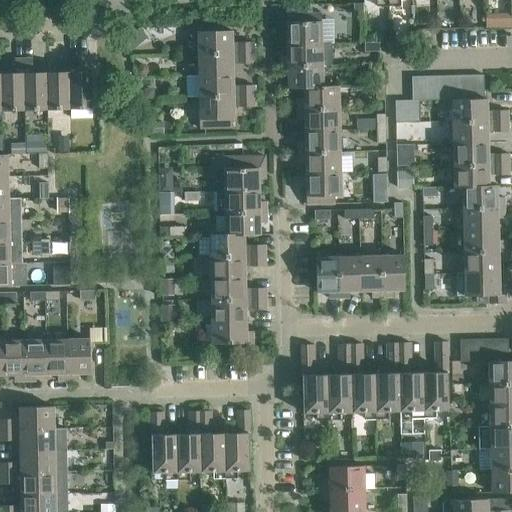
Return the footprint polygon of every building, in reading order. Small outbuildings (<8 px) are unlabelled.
[(286,14),(287,44),(322,43),(321,21),(315,21),(315,13),(286,14)] [(198,31),(198,53),(254,52),(253,42),(232,42),(232,30),(198,31)] [(380,51),(380,42),(371,42),(371,51),(380,51)] [(281,66),(322,65),(333,65),(332,43),(322,43),(287,44),(287,55),(281,55),(281,66)] [(198,53),(199,75),(233,74),(233,63),(254,63),(254,52),(198,53)] [(78,57),(69,58),(70,109),(94,108),(93,71),(78,71),(77,66),(78,66),(78,57)] [(33,58),(24,59),(25,110),(48,109),(47,72),(32,72),(32,67),(33,67),(33,58)] [(62,72),(47,72),(48,109),(70,109),(69,58),(60,58),(61,67),(62,67),(62,72)] [(16,73),(1,73),(2,110),(25,110),(24,59),(15,59),(15,68),(16,68),(16,73)] [(288,88),(304,88),(304,87),(323,87),(323,86),(322,65),(281,66),(282,76),(288,76),(288,87),(288,88)] [(376,71),(376,85),(385,85),(385,71),(376,71)] [(187,97),(199,97),(254,95),(254,85),(234,85),(233,74),(199,75),(187,75),(187,97)] [(484,74),(471,75),(472,99),(484,98),(484,74)] [(448,75),(436,76),(436,100),(448,99),(448,75)] [(460,75),(448,75),(448,99),(460,99),(460,75)] [(471,75),(460,75),(460,99),(472,99),(471,75)] [(412,76),(412,100),(418,100),(425,100),(424,76),(412,76)] [(436,76),(424,76),(425,100),(436,100),(436,76)] [(298,98),(298,109),(339,108),(339,85),(323,86),(323,87),(304,87),(304,88),(305,98),(298,98)] [(385,85),(376,85),(377,100),(385,100),(385,85)] [(154,89),(145,89),(145,98),(154,98),(154,89)] [(254,95),(199,97),(200,128),(233,128),(232,118),(234,118),(234,106),(255,106),(254,95)] [(452,99),(453,122),(508,120),(508,110),(487,110),(487,99),(452,99)] [(418,100),(412,100),(396,101),(397,121),(419,120),(418,100)] [(305,119),(305,130),(340,129),(339,108),(298,109),(298,119),(305,119)] [(377,114),(377,128),(386,128),(386,114),(377,114)] [(453,122),(453,143),(488,143),(488,131),(508,131),(508,120),(453,122)] [(163,123),(152,123),(153,134),(163,134),(163,123)] [(386,128),(377,128),(377,143),(386,143),(386,128)] [(299,141),(299,152),(340,151),(340,129),(305,130),(305,141),(299,141)] [(25,142),(11,142),(11,154),(25,154),(25,142)] [(453,143),(454,165),(509,164),(509,153),(488,154),(488,143),(453,143)] [(306,162),(306,173),(341,172),(340,151),(299,152),(299,163),(306,162)] [(39,153),(39,168),(48,168),(48,153),(39,153)] [(0,176),(8,176),(8,154),(0,154),(0,176)] [(224,169),(225,190),(225,191),(259,190),(259,179),(266,179),(265,156),(212,157),(212,169),(224,169)] [(397,156),(397,166),(415,165),(415,156),(397,156)] [(378,157),(378,172),(387,172),(387,157),(378,157)] [(455,187),(462,187),(462,186),(489,185),(489,174),(509,174),(509,164),(454,165),(455,187)] [(414,171),(397,171),(398,188),(414,188),(414,171)] [(341,172),(306,173),(307,204),(335,203),(335,195),(341,195),(341,172)] [(0,198),(9,198),(8,176),(0,176),(0,198)] [(40,183),(40,198),(49,198),(48,183),(40,183)] [(462,186),(462,187),(463,208),(504,207),(504,196),(497,197),(497,185),(489,185),(462,186)] [(423,187),(423,196),(438,196),(437,187),(423,187)] [(213,212),(225,212),(266,212),(266,201),(260,201),(259,190),(225,191),(225,190),(213,190),(213,212)] [(185,192),(185,201),(200,200),(199,192),(185,192)] [(0,219),(21,219),(21,198),(9,198),(0,198),(0,219)] [(69,212),(69,198),(59,198),(59,212),(69,212)] [(394,202),(394,217),(403,217),(403,202),(394,202)] [(463,208),(464,230),(498,229),(498,218),(505,218),(504,207),(463,208)] [(359,218),(359,209),(344,210),(344,219),(359,218)] [(373,209),(359,209),(359,218),(374,218),(373,209)] [(315,210),(315,219),(330,219),(330,210),(315,210)] [(225,212),(226,233),(226,234),(245,234),(245,235),(260,234),(260,222),(267,222),(266,212),(225,212)] [(423,216),(424,230),(432,230),(432,216),(423,216)] [(0,241),(22,241),(21,219),(0,219),(0,241)] [(169,227),(170,235),(184,235),(184,226),(169,227)] [(464,230),(464,251),(505,250),(505,240),(498,240),(498,229),(464,230)] [(432,230),(424,230),(424,245),(433,245),(432,230)] [(198,256),(210,256),(265,255),(265,244),(245,245),(245,235),(245,234),(226,234),(226,233),(210,234),(210,238),(198,238),(198,256)] [(50,238),(41,239),(41,255),(50,255),(50,238)] [(0,263),(10,263),(22,263),(22,241),(0,241),(0,263)] [(174,250),(162,250),(162,259),(174,259),(174,250)] [(464,251),(465,273),(499,272),(499,261),(505,261),(505,250),(464,251)] [(210,256),(211,278),(245,277),(245,266),(266,265),(265,255),(210,256)] [(382,255),(360,256),(361,290),(372,290),(372,297),(383,297),(382,255)] [(404,255),(382,255),(383,297),(393,296),(393,290),(405,289),(404,255)] [(339,298),(338,256),(316,257),(317,292),(329,291),(329,298),(339,298)] [(360,256),(338,256),(339,298),(350,297),(350,291),(361,290),(360,256)] [(174,259),(162,259),(162,274),(174,274),(174,259)] [(424,259),(425,274),(433,274),(433,259),(424,259)] [(10,263),(0,263),(0,285),(11,285),(10,263)] [(499,272),(465,273),(465,295),(490,295),(490,303),(507,302),(506,283),(499,283),(499,272)] [(211,278),(211,299),(266,298),(266,287),(246,288),(245,277),(211,278)] [(173,280),(163,280),(163,295),(173,295),(173,280)] [(95,299),(95,290),(80,290),(80,299),(95,299)] [(45,300),(45,291),(30,292),(31,300),(45,300)] [(59,291),(45,291),(45,300),(60,300),(59,291)] [(16,292),(2,292),(2,301),(16,301),(16,292)] [(211,299),(212,321),(246,320),(246,309),(267,309),(266,298),(211,299)] [(174,306),(163,306),(163,323),(174,323),(174,306)] [(246,320),(212,321),(212,343),(237,343),(237,351),(254,351),(253,331),(246,331),(246,320)] [(90,338),(68,339),(69,380),(79,380),(79,373),(91,373),(90,338)] [(496,338),(484,339),(485,361),(497,360),(496,338)] [(508,338),(496,338),(497,360),(509,360),(508,338)] [(46,339),(24,340),(25,381),(36,381),(36,374),(47,374),(46,339)] [(68,339),(46,339),(47,374),(58,373),(58,380),(69,380),(68,339)] [(473,361),(472,339),(460,339),(461,361),(473,361)] [(484,339),(472,339),(473,361),(485,361),(484,339)] [(24,340),(3,340),(4,375),(15,375),(15,381),(25,381),(24,340)] [(438,372),(423,372),(424,417),(436,417),(436,409),(449,409),(447,341),(435,341),(435,361),(438,361),(438,372)] [(390,373),(375,373),(376,419),(388,418),(388,410),(400,410),(399,342),(387,343),(387,363),(390,362),(390,373)] [(410,342),(399,342),(400,410),(412,410),(412,418),(424,417),(423,372),(409,372),(408,362),(411,362),(410,342)] [(342,374),(327,374),(328,420),(340,419),(340,412),(352,411),(351,343),(339,344),(339,364),(342,364),(342,374)] [(362,343),(351,343),(352,411),(364,411),(365,419),(376,419),(375,373),(361,374),(360,363),(363,363),(362,343)] [(328,420),(327,374),(312,375),(312,364),(315,364),(314,344),(302,345),(303,412),(316,412),(316,420),(328,420)] [(511,360),(489,361),(490,383),(511,382),(511,360)] [(511,382),(490,383),(490,405),(511,404),(511,382)] [(511,404),(490,405),(491,426),(511,425),(511,404)] [(0,419),(0,429),(54,428),(54,406),(19,407),(20,419),(0,419)] [(239,433),(224,433),(225,478),(237,478),(237,470),(250,469),(249,410),(236,410),(236,422),(239,422),(239,433)] [(191,434),(176,434),(177,479),(189,479),(189,471),(201,471),(200,411),(188,411),(188,423),(191,423),(191,434)] [(212,411),(200,411),(201,471),(213,470),(214,478),(225,478),(224,433),(210,433),(209,423),(212,423),(212,411)] [(177,479),(176,434),(162,434),(161,424),(164,424),(164,412),(151,412),(152,472),(165,471),(166,479),(177,479)] [(511,425),(491,426),(491,448),(511,447),(511,425)] [(0,440),(20,440),(20,451),(67,450),(66,428),(54,428),(0,429),(0,440)] [(423,443),(400,443),(401,458),(424,457),(423,443)] [(511,447),(491,448),(491,469),(511,468),(511,447)] [(0,462),(0,473),(67,471),(67,450),(20,451),(21,462),(0,462)] [(440,451),(429,451),(429,461),(441,461),(440,451)] [(397,465),(397,479),(406,479),(406,464),(397,465)] [(323,478),(323,489),(364,488),(374,488),(374,473),(364,474),(364,465),(329,466),(330,478),(323,478)] [(511,468),(491,469),(492,492),(511,491),(511,468)] [(21,483),(21,494),(68,493),(67,471),(0,473),(0,483),(21,483)] [(458,472),(447,472),(447,487),(458,487),(458,472)] [(330,499),(330,510),(365,509),(364,488),(323,489),(323,499),(330,499)] [(1,511),(68,511),(68,493),(21,494),(22,505),(1,505),(1,511)] [(397,494),(398,509),(407,508),(406,494),(397,494)] [(443,500),(443,511),(508,511),(509,510),(488,510),(488,498),(443,500)]
